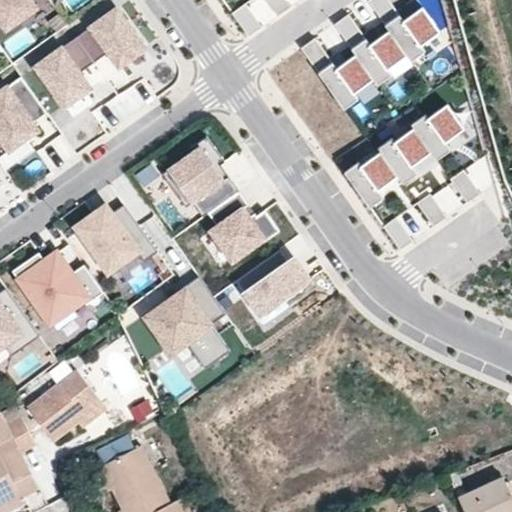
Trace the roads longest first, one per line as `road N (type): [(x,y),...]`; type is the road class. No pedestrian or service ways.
road 1 (residential): [(230,76),(380,286),(432,322),(511,357)]
road 2 (residential): [(0,243),(230,76)]
road 3 (residential): [(230,76),(328,0)]
